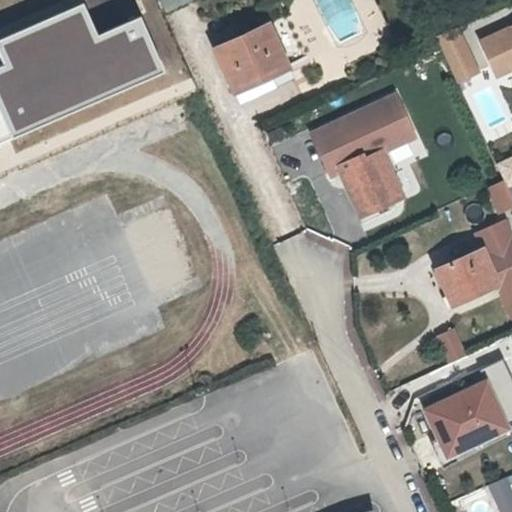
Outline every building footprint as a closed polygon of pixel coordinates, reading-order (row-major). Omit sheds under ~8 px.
[(186,1),(186,0),(151,0),(158,14),(186,1)] [(0,145),(164,75),(138,15),(97,33),(84,2),(0,38),(0,145)] [(511,26),(477,43),(489,70),(504,64),(506,70),(511,67),(511,26)] [(453,30),(432,39),(438,51),(452,82),(473,73),(453,30)] [(231,95),(282,70),(265,33),(212,57),(231,95)] [(504,64),(489,70),(492,76),(506,70),(504,64)] [(289,84),(282,70),(231,95),(237,108),(289,84)] [(392,176),(383,156),(416,140),(404,115),(362,134),(355,118),(312,138),(332,181),(342,176),(361,218),(418,191),(407,169),(392,176)] [(511,156),(491,166),(502,188),(511,183),(511,156)] [(501,185),(482,194),(493,218),(511,208),(501,185)] [(472,239),(479,255),(434,276),(449,309),(494,288),(497,295),(509,290),(511,296),(511,246),(502,225),(472,239)] [(511,296),(509,290),(497,295),(510,323),(511,321),(511,296)] [(453,326),(434,334),(446,363),(465,355),(453,326)] [(448,437),(456,454),(503,432),(481,386),(423,413),(437,442),(448,437)] [(445,460),(456,454),(448,437),(437,442),(445,460)] [(485,485),(499,511),(511,511),(511,491),(504,476),(485,485)]
